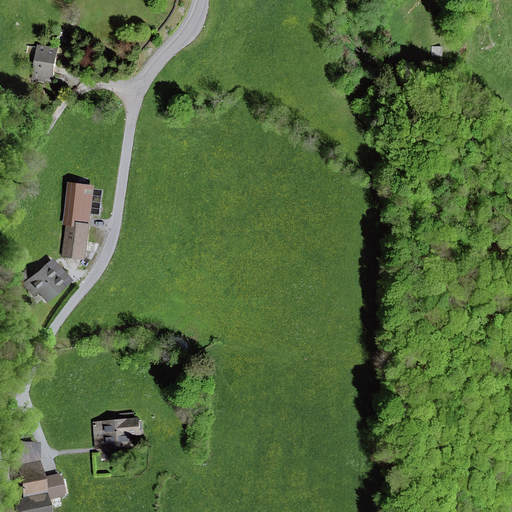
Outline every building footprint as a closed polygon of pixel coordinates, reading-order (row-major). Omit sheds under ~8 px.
[(54,77),(58,50),(38,47),(34,79),(43,81),(44,75),(54,77)] [(432,47),(432,56),(442,56),(442,47),(432,47)] [(90,215),(84,214),(88,187),(71,185),(66,224),(69,224),(66,255),(84,257),(90,215)] [(84,214),(90,215),(93,188),(88,187),(84,214)] [(45,299),(66,281),(58,272),(53,276),(45,267),(34,277),(27,270),(19,277),(33,293),(37,289),(45,299)] [(25,342),(16,338),(22,325),(18,323),(16,322),(8,341),(22,348),(25,342)] [(122,422),(96,423),(97,446),(129,444),(129,434),(141,434),(140,420),(135,421),(134,414),(121,415),(122,422)] [(46,511),(43,499),(63,495),(59,475),(39,480),(35,460),(36,445),(21,444),(16,461),(24,500),(22,500),(15,507),(16,511),(46,511)]
